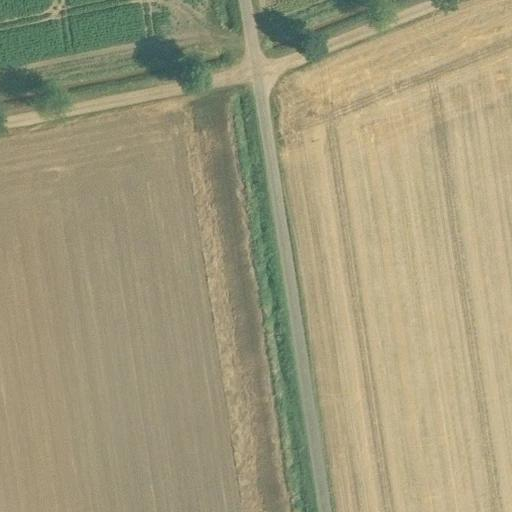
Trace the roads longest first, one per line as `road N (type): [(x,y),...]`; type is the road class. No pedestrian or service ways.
road 1 (track): [(246,0),(326,511)]
road 2 (track): [(445,0),(258,72),(0,124)]
